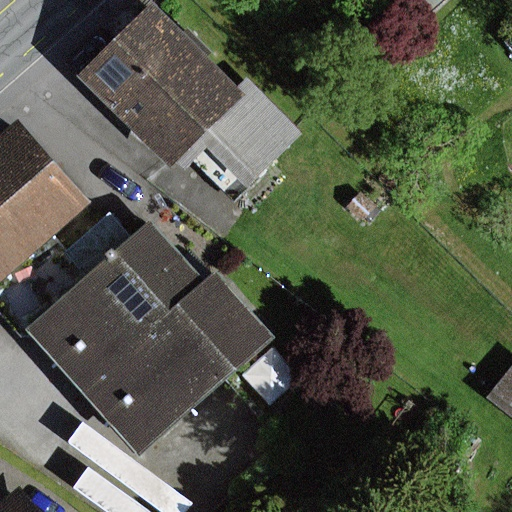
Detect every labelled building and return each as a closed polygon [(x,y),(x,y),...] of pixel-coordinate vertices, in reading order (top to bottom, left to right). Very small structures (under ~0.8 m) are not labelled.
[(447,0),(410,0),(427,18),(447,0)] [(238,88),(153,2),(78,76),(170,169),(177,163),(185,172),(208,149),(248,190),(304,135),(248,79),(238,88)] [(442,50),(419,52),(421,66),(443,63),(442,50)] [(0,284),(94,202),(21,120),(0,138),(0,284)] [(379,210),(361,194),(346,210),(364,226),(379,210)] [(204,282),(153,223),(134,240),(112,215),(66,254),(88,279),(30,329),(141,457),(277,339),(218,271),(204,282)] [(273,349),(243,375),(270,407),(301,380),(273,349)] [(511,369),(488,401),(511,419),(511,369)] [(39,511),(19,489),(0,505),(0,511),(39,511)]
